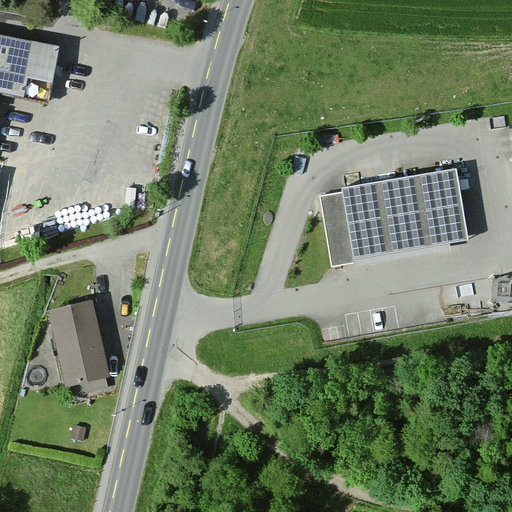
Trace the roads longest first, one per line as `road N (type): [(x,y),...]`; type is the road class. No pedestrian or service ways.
road 1 (tertiary): [(119,511),(176,244),(240,0)]
road 2 (track): [(153,349),(215,384),(309,468),(447,511)]
road 3 (track): [(215,384),(511,336)]
